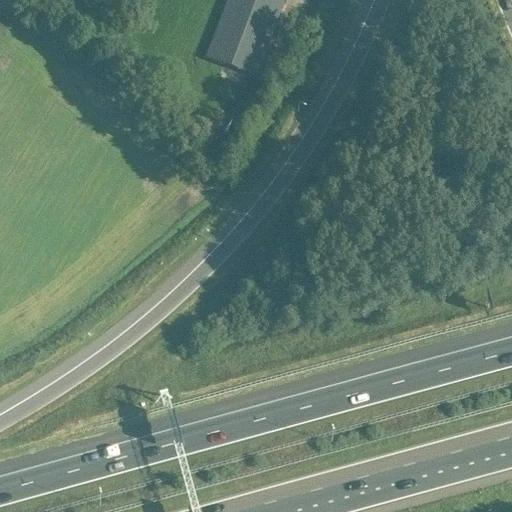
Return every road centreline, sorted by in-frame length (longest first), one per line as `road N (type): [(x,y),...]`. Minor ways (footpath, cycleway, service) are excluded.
road 1 (motorway): [(382,0),(342,87),(249,222),(102,359),(0,422)]
road 2 (motorway): [(511,347),(0,491)]
road 3 (motorway): [(239,511),(511,436)]
